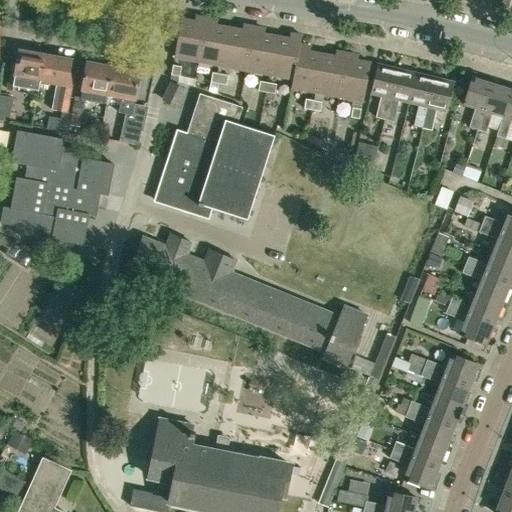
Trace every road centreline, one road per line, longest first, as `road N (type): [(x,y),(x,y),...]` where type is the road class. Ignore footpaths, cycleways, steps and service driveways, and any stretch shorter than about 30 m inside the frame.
road 1 (residential): [(511,45),(284,0)]
road 2 (residential): [(453,511),(511,358)]
